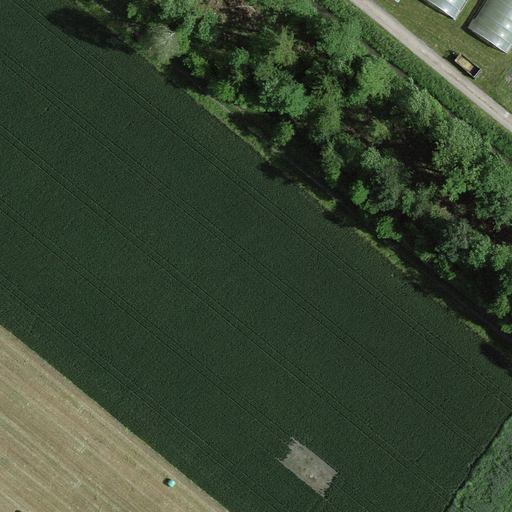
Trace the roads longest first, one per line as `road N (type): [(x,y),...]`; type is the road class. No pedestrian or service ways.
road 1 (track): [(511,341),(84,0)]
road 2 (track): [(511,121),(367,0)]
